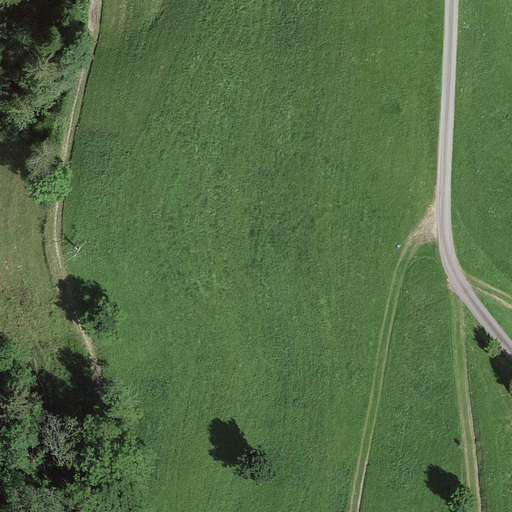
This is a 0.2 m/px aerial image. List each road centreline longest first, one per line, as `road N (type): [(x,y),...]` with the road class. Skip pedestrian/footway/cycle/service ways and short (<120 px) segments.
road 1 (track): [(357,511),(397,284),(421,235),(443,212)]
road 2 (track): [(452,0),(443,212),(459,281)]
road 3 (track): [(459,281),(473,511)]
